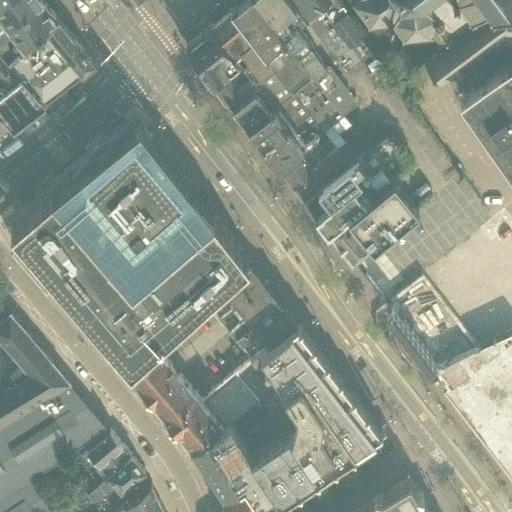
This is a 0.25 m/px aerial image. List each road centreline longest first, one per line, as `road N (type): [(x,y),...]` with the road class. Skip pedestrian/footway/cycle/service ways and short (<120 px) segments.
road 1 (tertiary): [(137,67),(490,511)]
road 2 (unclassified): [(199,511),(159,441),(0,261)]
road 3 (tertiary): [(126,82),(0,185)]
